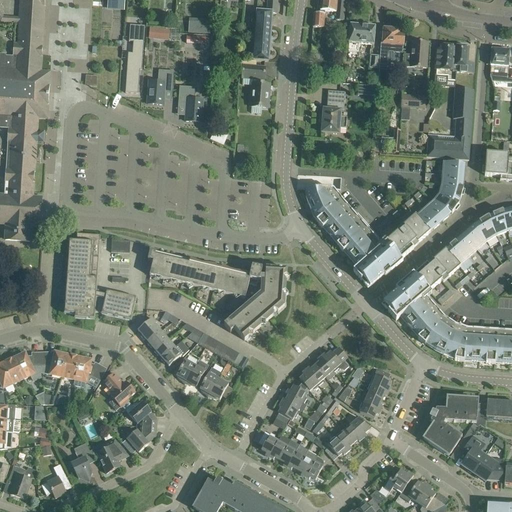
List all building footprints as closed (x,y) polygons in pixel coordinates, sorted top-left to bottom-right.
[(0,128),(8,129),(8,130),(8,135),(8,142),(6,170),(5,177),(5,181),(9,182),(9,183),(9,192),(8,196),(7,196),(6,196),(0,195),(0,223),(6,224),(5,240),(29,242),(29,239),(30,227),(30,226),(40,226),(40,222),(42,198),(32,198),(32,193),(33,188),(34,161),(35,158),(36,143),(36,133),(37,120),(47,120),(49,87),(50,73),(40,72),(45,0),(0,0),(0,22),(0,23),(19,24),(18,45),(14,45),(13,56),(6,55),(6,54),(0,53),(0,128)] [(108,0),(107,8),(124,10),(124,0),(108,0)] [(268,62),(272,13),(276,14),(277,0),(267,0),(267,12),(256,11),(252,61),(268,62)] [(337,0),(320,0),(320,11),(320,14),(313,14),(313,28),(323,28),(325,12),(335,13),(334,21),(343,22),(345,2),(337,1),(337,0)] [(210,24),(189,22),(188,33),(210,34),(210,24)] [(348,29),(348,32),(349,34),(349,35),(348,44),(349,44),(348,52),(358,53),(359,45),(364,45),(374,46),(374,37),(375,27),(372,27),(371,29),(365,28),(366,26),(350,25),(350,27),(348,29)] [(128,53),(125,93),(138,94),(139,76),(140,71),(142,71),(145,27),(130,26),(128,42),(133,42),(132,54),(128,53)] [(149,40),(167,41),(168,30),(150,29),(149,40)] [(402,53),(403,45),(403,35),(399,35),(400,31),(384,30),(383,45),(381,45),(379,71),(390,72),(391,52),(393,52),(393,53),(402,53)] [(428,43),(412,42),(411,56),(405,55),(404,68),(426,69),(428,43)] [(455,82),(456,73),(453,73),(455,47),(441,46),(441,50),(437,50),(435,71),(436,71),(436,76),(448,77),(447,82),(455,82)] [(468,48),(455,47),(453,73),(456,73),(473,74),(474,64),(467,63),(468,48)] [(509,51),(493,50),(492,50),(490,67),(490,74),(507,75),(506,81),(511,81),(511,69),(508,69),(509,51)] [(370,55),(369,69),(378,70),(380,56),(370,55)] [(264,85),(265,68),(243,66),(242,79),(252,80),(250,108),(268,109),(270,85),(264,85)] [(149,82),(147,105),(163,106),(163,100),(164,90),(172,91),(174,72),(158,71),(157,83),(149,82)] [(179,87),(178,106),(186,106),(186,116),(185,122),(201,123),(203,100),(194,100),(195,88),(179,87)] [(453,120),(456,120),(471,121),(473,91),(455,90),(453,120)] [(345,93),(328,92),(327,110),(323,109),(322,116),(319,116),(318,124),(322,124),(321,133),(339,135),(340,129),(346,129),(347,118),(341,117),(341,108),(344,108),(345,93)] [(402,96),(401,108),(410,108),(425,109),(426,97),(402,96)] [(470,139),(471,121),(456,120),(454,137),(427,136),(426,158),(469,161),(470,139)] [(394,131),(392,154),(399,154),(401,131),(394,131)] [(511,159),(508,159),(508,155),(509,144),(503,144),(503,155),(486,154),(484,176),(500,177),(500,181),(511,182),(511,159)] [(443,163),(442,175),(461,176),(462,172),(464,173),(464,165),(443,163)] [(441,186),(460,188),(461,184),(462,184),(463,176),(461,176),(442,175),(441,186)] [(316,189),(302,188),(305,199),(309,207),(312,214),(317,221),(322,227),(333,240),(343,250),(349,259),(358,268),(353,272),(361,281),(363,280),(370,287),(373,284),(386,300),(383,303),(390,311),(388,313),(396,322),(401,318),(405,322),(411,329),(419,338),(427,345),(435,351),(444,356),(453,360),(466,363),(475,364),(488,365),(499,365),(509,366),(511,366),(511,333),(500,333),(484,331),(469,331),(462,328),(455,326),(448,321),(444,318),(440,314),(433,305),(428,299),(427,298),(431,295),(435,291),(433,289),(442,282),(446,278),(448,276),(449,277),(460,268),(459,266),(447,252),(445,250),(430,233),(429,231),(416,218),(415,216),(403,226),(402,227),(403,228),(389,240),(386,237),(379,243),(361,223),(337,195),(333,190),(325,189),(325,186),(316,186),(316,189)] [(441,187),(439,195),(456,203),(458,200),(460,200),(463,190),(463,189),(460,188),(441,186),(441,187)] [(456,203),(439,195),(434,200),(447,216),(450,213),(451,214),(458,206),(459,204),(456,203)] [(430,205),(426,209),(438,223),(441,221),(442,222),(448,217),(447,216),(434,200),(430,205)] [(416,218),(429,231),(432,228),(433,230),(439,225),(438,223),(426,209),(416,218)] [(507,213),(503,214),(507,232),(511,231),(511,209),(506,211),(507,213)] [(489,219),(496,237),(507,232),(503,214),(503,211),(500,212),(492,216),(493,218),(489,219)] [(480,225),(476,227),(486,243),(496,237),(489,219),(488,217),(486,218),(479,223),(480,225)] [(375,229),(379,234),(391,223),(387,219),(375,229)] [(468,234),(465,236),(477,251),(486,243),(476,227),(475,225),(473,226),(467,232),(468,234)] [(100,236),(77,234),(76,242),(69,241),(64,314),(75,315),(75,319),(94,320),(94,313),(102,313),(101,314),(131,321),(136,299),(106,292),(106,293),(96,290),(100,236)] [(459,241),(456,244),(468,259),(477,251),(465,236),(464,235),(458,240),(459,241)] [(130,241),(111,240),(111,253),(129,254),(130,241)] [(450,249),(447,252),(459,266),(468,259),(456,244),(454,242),(449,247),(450,249)] [(156,252),(150,251),(147,261),(153,262),(149,276),(155,278),(159,275),(161,279),(170,281),(174,279),(177,283),(186,285),(190,283),(192,287),(202,289),(206,287),(208,290),(218,293),(221,290),(224,294),(233,296),(237,294),(240,298),(245,299),(248,289),(256,291),(258,282),(259,282),(265,282),(263,296),(259,300),(257,298),(250,304),(252,306),(234,322),(232,320),(229,322),(228,322),(224,326),(230,333),(234,330),(244,341),(248,337),(249,333),(253,333),(261,327),(261,322),(265,323),(284,307),(287,270),(265,269),(265,271),(262,271),(262,270),(252,268),(250,276),(246,275),(246,277),(222,272),(222,269),(215,267),(214,270),(190,264),(191,262),(183,260),(183,262),(159,257),(159,254),(156,253),(156,252)] [(453,295),(449,291),(437,301),(441,306),(453,295)] [(147,345),(161,333),(154,325),(156,323),(152,319),(138,331),(142,336),(140,337),(144,341),(145,340),(148,343),(147,344),(147,345)] [(182,328),(192,334),(194,329),(186,324),(182,328)] [(192,334),(200,339),(203,334),(194,329),(192,334)] [(161,333),(147,345),(151,348),(152,347),(155,351),(154,352),(168,340),(161,333)] [(208,337),(203,334),(200,339),(197,344),(203,347),(208,337)] [(214,340),(208,337),(203,347),(208,350),(214,340)] [(174,348),(168,340),(154,352),(157,356),(158,355),(162,359),(160,360),(161,360),(175,348),(174,348)] [(208,350),(213,353),(219,343),(214,340),(208,350)] [(181,342),(174,348),(175,348),(161,360),(164,364),(165,363),(169,367),(181,357),(182,357),(188,351),(181,342)] [(213,353),(218,356),(224,346),(219,343),(213,353)] [(229,349),(224,346),(218,356),(223,359),(229,349)] [(234,351),(229,349),(223,359),(228,362),(234,351)] [(324,355),(321,358),(334,373),(338,369),(344,371),(348,368),(344,362),(348,359),(339,349),(334,353),(332,355),(330,353),(326,357),(324,355)] [(239,354),(234,351),(228,362),(233,365),(239,354)] [(50,354),(44,354),(44,367),(41,367),(42,374),(50,375),(62,378),(67,356),(55,353),(54,358),(50,357),(50,354)] [(41,374),(42,374),(41,367),(39,367),(38,354),(32,354),(32,359),(27,359),(25,354),(14,359),(23,380),(30,377),(33,383),(41,379),(41,374)] [(239,354),(233,365),(238,368),(244,357),(239,354)] [(74,381),(79,359),(67,356),(62,378),(74,381)] [(334,373),(321,358),(317,361),(319,363),(315,367),(326,380),(328,382),(336,375),(334,373)] [(14,359),(3,365),(12,385),(23,380),(14,359)] [(79,359),(74,381),(86,383),(91,361),(79,359)] [(177,378),(184,385),(195,367),(185,361),(176,377),(177,377),(177,378)] [(195,367),(184,385),(195,388),(195,387),(196,388),(201,379),(205,372),(208,366),(198,361),(195,367)] [(89,376),(94,379),(101,367),(95,364),(90,374),(89,376)] [(0,394),(5,394),(5,389),(12,385),(3,365),(0,365),(0,394)] [(106,370),(101,367),(94,379),(99,381),(106,370)] [(309,368),(306,372),(319,387),(323,383),(323,380),(325,378),(326,380),(315,367),(311,370),(309,368)] [(204,381),(200,390),(201,390),(200,391),(208,399),(218,380),(221,375),(222,374),(221,374),(212,368),(208,374),(204,381)] [(357,369),(351,377),(359,380),(363,371),(357,369)] [(373,379),(370,385),(372,386),(388,393),(390,389),(388,388),(390,382),(388,381),(390,376),(382,372),(376,371),(373,379)] [(306,388),(307,389),(309,392),(312,390),(314,391),(319,387),(306,372),(302,375),(304,376),(299,380),(301,382),(306,388)] [(123,407),(126,411),(136,402),(130,407),(127,403),(128,402),(127,400),(135,394),(126,383),(123,385),(114,374),(103,384),(112,395),(110,396),(113,400),(110,403),(109,403),(108,404),(109,404),(115,411),(116,412),(117,411),(116,411),(120,408),(121,408),(123,407)] [(228,386),(218,380),(208,399),(218,401),(218,400),(219,401),(228,386)] [(288,391),(286,395),(303,404),(306,399),(305,397),(307,394),(304,393),(307,389),(306,388),(301,382),(295,388),(293,387),(291,392),(288,391)] [(370,385),(367,391),(369,392),(368,395),(382,401),(384,396),(387,397),(388,393),(372,386),(370,385)] [(346,389),(342,394),(345,396),(346,397),(349,398),(351,391),(346,389)] [(45,406),(44,394),(36,399),(41,406),(45,406)] [(380,406),(382,401),(368,395),(364,394),(360,403),(380,412),(382,407),(380,406)] [(303,405),(303,404),(286,395),(288,396),(286,401),(284,400),(281,404),(298,413),(301,408),(300,406),(302,404),(303,405)] [(324,403),(322,406),(326,410),(329,406),(333,401),(330,399),(326,405),(324,403)] [(476,424),(477,405),(477,404),(471,403),(472,400),(453,399),(453,402),(447,401),(446,410),(436,410),(435,413),(432,412),(429,418),(432,419),(430,422),(434,424),(425,437),(430,441),(428,443),(443,454),(445,451),(451,455),(456,447),(462,437),(443,425),(444,422),(476,424)] [(0,420),(14,421),(15,406),(7,406),(6,400),(0,400),(0,420)] [(511,402),(487,401),(487,405),(477,405),(476,424),(481,427),(482,418),(511,419),(511,402)] [(139,406),(136,402),(126,411),(125,412),(137,425),(137,428),(156,429),(157,421),(156,421),(150,414),(151,413),(143,403),(139,406)] [(378,416),(380,412),(360,403),(362,404),(360,410),(361,411),(359,414),(374,420),(376,415),(378,416)] [(298,414),(298,413),(281,404),(279,408),(281,409),(279,414),(290,421),(292,422),(297,413),(298,414)] [(82,412),(76,415),(79,423),(86,419),(82,412)] [(284,431),(287,426),(276,419),(273,425),(284,431)] [(354,421),(350,424),(363,439),(366,436),(365,434),(369,430),(359,419),(357,421),(354,421)] [(0,420),(0,432),(5,433),(12,433),(13,421),(0,420)] [(316,435),(323,425),(320,423),(312,433),(316,435)] [(348,423),(340,429),(343,432),(353,444),(358,440),(359,442),(363,439),(350,424),(348,423)] [(451,458),(456,462),(478,429),(473,425),(451,458)] [(155,437),(156,429),(137,428),(137,431),(127,440),(138,453),(148,445),(147,444),(155,437)] [(349,448),(353,444),(343,432),(340,429),(343,433),(341,434),(339,433),(334,438),(347,453),(351,450),(349,448)] [(42,430),(41,438),(50,439),(49,431),(42,430)] [(269,458),(279,441),(274,438),(275,436),(271,434),(270,436),(265,433),(259,444),(264,447),(261,451),(266,454),(265,456),(269,458)] [(280,438),(279,441),(269,458),(273,460),(274,458),(279,461),(287,448),(290,441),(284,438),(281,438),(280,438)] [(344,456),(347,453),(334,438),(330,441),(327,438),(325,438),(323,440),(326,444),(338,458),(342,454),(344,456)] [(473,475),(485,457),(479,453),(482,450),(480,448),(482,444),(473,438),(463,453),(468,456),(461,466),(473,475)] [(40,439),(39,447),(52,446),(51,440),(40,439)] [(128,457),(114,441),(102,447),(104,451),(97,455),(106,475),(120,468),(118,462),(128,457)] [(93,460),(86,444),(74,450),(79,461),(71,465),(78,479),(88,483),(92,473),(87,463),(93,460)] [(333,461),(338,458),(326,444),(323,446),(326,450),(325,452),(327,454),(333,461)] [(283,466),(287,468),(299,446),(296,451),(291,448),(290,449),(287,448),(279,461),(284,464),(283,466)] [(299,446),(287,468),(291,470),(292,468),(297,471),(308,451),(299,446)] [(301,476),(305,478),(314,461),(309,457),(307,459),(305,458),(308,451),(297,471),(302,474),(301,476)] [(10,452),(5,455),(9,461),(13,458),(10,452)] [(315,461),(314,461),(305,478),(309,480),(310,478),(315,481),(323,467),(322,467),(323,465),(323,463),(323,462),(322,460),(321,460),(316,457),(315,461)] [(485,457),(473,475),(485,483),(489,478),(493,478),(493,481),(501,481),(502,471),(503,461),(490,460),(485,457)] [(0,477),(5,480),(9,466),(3,464),(0,471),(0,470),(0,477)] [(71,489),(60,466),(53,469),(58,478),(47,483),(47,484),(41,487),(42,487),(46,496),(52,494),(55,499),(66,494),(65,492),(71,489)] [(27,472),(13,467),(12,471),(8,481),(14,483),(10,495),(24,500),(27,491),(31,481),(24,479),(27,472)] [(393,488),(402,493),(410,482),(413,477),(409,474),(407,476),(400,471),(394,480),(391,478),(384,489),(390,493),(393,488)] [(223,481),(217,478),(213,485),(211,484),(208,489),(205,487),(196,504),(198,505),(195,510),(198,511),(218,511),(222,505),(234,511),(281,511),(282,511),(266,502),(264,505),(254,499),(256,497),(240,487),(238,490),(233,487),(232,488),(222,482),(223,481)] [(411,500),(417,504),(428,487),(424,484),(422,486),(417,483),(415,486),(410,482),(402,493),(399,497),(409,503),(411,500)] [(432,490),(428,487),(417,504),(422,507),(420,511),(435,511),(446,507),(433,498),(435,495),(431,492),(432,490)] [(383,499),(376,491),(370,497),(378,506),(385,501),(383,499)] [(362,507),(358,510),(359,511),(380,511),(371,501),(367,505),(364,502),(360,505),(362,507)] [(511,511),(511,503),(496,503),(486,502),(486,503),(493,503),(492,507),(488,507),(487,511),(511,511)]
